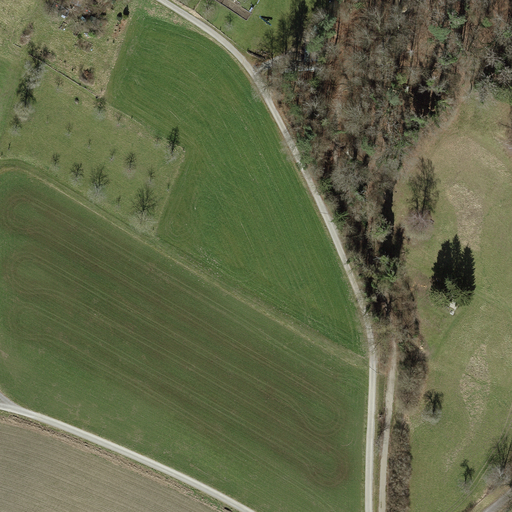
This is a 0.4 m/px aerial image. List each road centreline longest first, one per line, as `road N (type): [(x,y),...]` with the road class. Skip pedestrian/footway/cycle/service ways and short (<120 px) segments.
road 1 (track): [(162,0),(235,48),(318,193),(366,315),(376,365),(368,511)]
road 2 (track): [(0,163),(43,165),(376,365)]
road 3 (track): [(248,511),(113,446),(0,406)]
road 4 (track): [(385,511),(391,330)]
